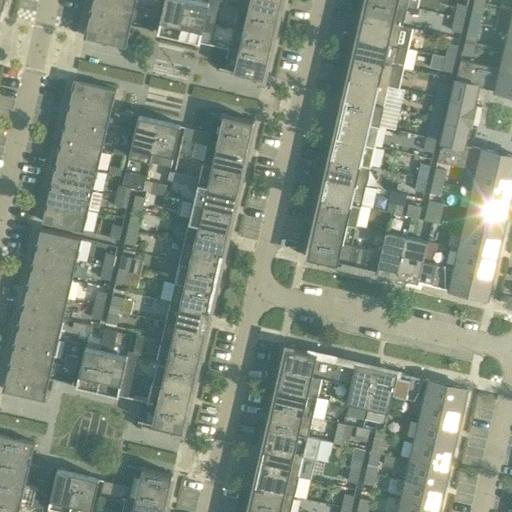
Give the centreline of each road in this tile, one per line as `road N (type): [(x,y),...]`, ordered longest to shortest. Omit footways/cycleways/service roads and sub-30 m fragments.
road 1 (residential): [(259,292),(325,0)]
road 2 (residential): [(511,351),(259,292)]
road 3 (residential): [(0,220),(51,0)]
road 4 (residential): [(208,511),(259,292)]
road 5 (residential): [(482,511),(511,380)]
